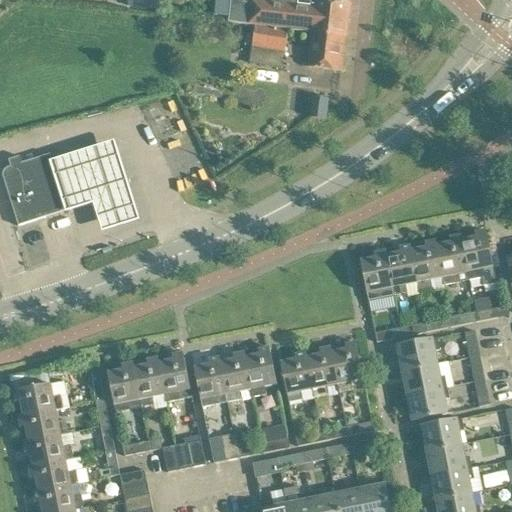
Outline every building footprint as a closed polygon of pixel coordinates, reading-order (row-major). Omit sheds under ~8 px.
[(168,0),(128,0),(128,6),(161,9),(168,0)] [(229,17),(228,23),(242,25),(245,0),(230,0),(230,7),(229,17)] [(345,38),(349,4),(349,2),(327,0),(315,0),(314,13),(289,10),(289,5),(251,1),(248,26),(312,33),(311,34),(345,38)] [(218,5),(217,15),(229,17),(230,7),(218,5)] [(282,67),(287,31),(254,27),(249,63),(282,67)] [(341,72),(345,38),(311,34),(308,68),(341,72)] [(325,120),(327,105),(328,100),(313,98),(310,118),(325,120)] [(113,141),(51,160),(67,211),(92,203),(102,232),(139,220),(113,141)] [(3,178),(3,179),(18,227),(67,211),(51,160),(50,155),(22,164),(20,157),(8,161),(10,167),(7,168),(5,170),(4,171),(4,172),(3,173),(3,175),(2,176),(3,178)] [(494,272),(488,244),(486,232),(475,234),(476,239),(462,242),(461,237),(460,237),(467,273),(469,281),(482,278),(484,286),(497,284),(494,272)] [(456,275),(467,273),(460,237),(450,239),(451,244),(437,247),(436,242),(435,242),(442,278),(444,286),(457,283),(456,275)] [(431,281),(442,278),(435,242),(425,244),(426,249),(411,252),(410,247),(409,247),(417,283),(418,291),(432,289),(431,281)] [(406,286),(417,283),(409,247),(400,249),(401,254),(386,257),(385,252),(392,289),(393,296),(407,293),(406,286)] [(380,291),(392,289),(385,252),(375,254),(376,259),(360,262),(368,301),(381,299),(380,291)] [(497,319),(496,311),(496,309),(475,314),(477,323),(497,319)] [(452,328),(477,323),(475,314),(450,319),(452,328)] [(427,333),(452,328),(450,319),(425,324),(427,333)] [(402,338),(427,333),(425,324),(400,329),(402,338)] [(377,343),(402,338),(400,329),(375,334),(377,343)] [(470,359),(480,357),(475,332),(465,334),(470,359)] [(434,353),(440,352),(437,339),(398,347),(403,372),(436,365),(434,353)] [(330,349),(337,385),(338,393),(339,393),(345,392),(352,390),(350,382),(363,379),(356,343),(345,346),(346,350),(332,353),(331,349),(330,349)] [(277,386),(275,376),(269,349),(259,351),(260,356),(245,359),(244,354),(251,391),(253,398),(266,395),(265,388),(277,386)] [(325,387),(337,385),(330,349),(320,351),(321,356),(307,358),(306,354),(305,354),(312,390),(313,398),(327,395),(325,387)] [(190,391),(189,383),(183,354),(173,356),(173,361),(159,364),(158,359),(157,359),(164,396),(166,404),(179,401),(178,393),(190,391)] [(239,393),(251,391),(244,354),(234,356),(235,361),(220,364),(219,359),(228,403),(240,401),(239,393)] [(300,392),(312,390),(305,354),(295,356),(296,361),(281,364),(288,402),(302,400),(300,392)] [(475,383),(484,381),(480,357),(470,359),(475,383)] [(132,364),(140,401),(141,409),(154,406),(152,398),(164,396),(157,359),(147,361),(148,366),(134,369),(133,364),(132,364)] [(216,405),(228,403),(219,359),(209,361),(210,366),(194,369),(202,408),(216,405)] [(128,403),(140,401),(132,364),(122,366),(123,371),(109,374),(117,414),(129,411),(128,403)] [(408,396),(447,389),(445,377),(439,378),(436,365),(403,372),(408,396)] [(105,401),(104,395),(100,375),(91,376),(97,403),(105,401)] [(480,408),(489,406),(484,381),(475,383),(480,408)] [(63,410),(60,396),(66,395),(64,382),(14,392),(16,403),(21,402),(24,417),(19,418),(19,419),(56,411),(63,410)] [(447,415),(444,401),(449,400),(447,389),(408,396),(413,422),(447,415)] [(110,426),(106,409),(105,401),(97,403),(101,428),(110,426)] [(24,443),(61,436),(68,434),(66,422),(58,423),(56,411),(19,419),(21,428),(26,427),(29,442),(24,443)] [(458,434),(464,432),(462,420),(423,428),(428,452),(460,446),(458,434)] [(348,437),(374,432),(372,422),(346,428),(348,437)] [(115,451),(111,434),(110,426),(101,428),(106,452),(115,451)] [(322,442),(348,437),(346,428),(320,433),(322,442)] [(262,445),(250,447),(247,432),(234,435),(238,459),(264,454),(262,445)] [(297,447),(322,442),(320,433),(296,438),(297,447)] [(226,462),(238,459),(234,435),(221,437),(226,462)] [(29,468),(73,459),(71,446),(63,448),(61,436),(24,443),(26,453),(31,452),(34,467),(29,468)] [(213,464),(226,462),(221,437),(209,440),(213,464)] [(264,454),(268,453),(290,449),(288,439),(262,445),(264,454)] [(150,452),(161,449),(159,440),(148,443),(150,452)] [(353,454),(377,449),(375,440),(351,445),(353,454)] [(193,468),(206,466),(201,441),(188,444),(193,468)] [(125,457),(150,452),(148,443),(123,448),(125,457)] [(180,471),(193,468),(188,444),(175,447),(180,471)] [(328,459),(353,454),(351,445),(326,450),(328,459)] [(432,477),(471,469),(469,459),(463,460),(460,446),(428,452),(432,477)] [(168,473),(180,471),(175,447),(162,449),(168,473)] [(304,464),(328,459),(326,450),(302,454),(304,464)] [(119,475),(115,451),(106,452),(111,476),(119,475)] [(280,469),(304,464),(302,454),(278,459),(280,469)] [(78,485),(76,472),(82,470),(80,458),(73,459),(29,468),(31,478),(36,477),(39,492),(34,493),(34,494),(71,486),(78,485)] [(254,474),(280,469),(278,459),(252,464),(254,474)] [(437,501),(470,495),(467,481),(473,480),(471,469),(432,477),(437,501)] [(122,488),(147,483),(145,471),(120,476),(122,488)] [(125,501),(150,496),(147,483),(122,488),(125,501)] [(390,511),(385,486),(371,489),(369,483),(359,485),(364,511),(390,511)] [(338,511),(364,511),(359,485),(347,488),(349,494),(336,496),(338,511)] [(71,511),(76,511),(83,509),(81,497),(73,498),(71,486),(34,494),(36,503),(41,502),(42,511),(71,511)] [(313,511),(310,495),(300,497),(298,487),(284,490),(288,506),(287,506),(288,511),(313,511)] [(338,511),(336,496),(323,499),(321,493),(310,495),(313,511),(338,511)] [(439,511),(479,511),(479,507),(473,509),(470,495),(437,501),(439,511)] [(127,511),(133,511),(152,508),(150,496),(125,501),(127,511)] [(288,511),(287,506),(274,509),(273,503),(261,505),(262,511),(288,511)]
